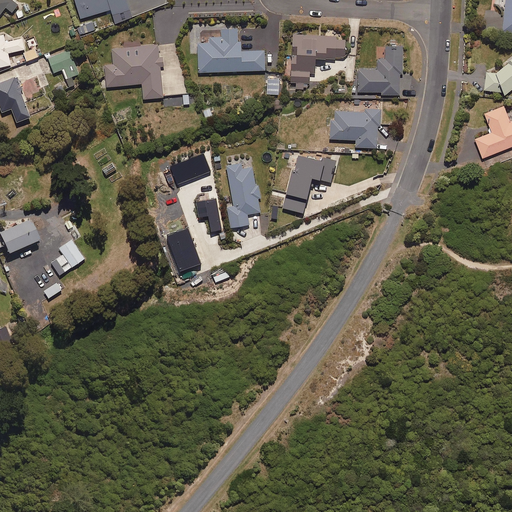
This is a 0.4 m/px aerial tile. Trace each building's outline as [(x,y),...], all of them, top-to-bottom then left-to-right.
[(0,0),(0,15),(6,8),(13,13),(19,4),(12,0),(0,0)] [(75,0),(81,19),(111,10),(115,24),(132,19),(126,0),(75,0)] [(511,0),(504,0),(502,32),(511,33),(511,0)] [(80,35),(95,30),(93,23),(78,27),(80,35)] [(199,43),(199,72),(266,71),(266,51),(242,51),(242,42),(238,42),(238,29),(222,29),(223,38),(210,38),(210,42),(199,43)] [(9,42),(8,39),(6,40),(4,35),(0,35),(0,67),(12,65),(9,54),(26,49),(23,38),(9,42)] [(346,58),(346,37),(293,36),(293,73),(289,73),(289,79),(289,90),(307,90),(307,84),(311,84),(311,73),(325,73),(326,67),(322,67),(318,67),(318,58),(346,58)] [(107,87),(143,84),(144,100),(164,98),(162,67),(165,66),(164,57),(160,57),(159,45),(112,49),(114,65),(105,65),(107,87)] [(403,74),(403,47),(386,47),(386,60),(379,60),(379,69),(359,69),(359,92),(382,92),(382,95),(400,95),(400,74),(403,74)] [(27,62),(39,57),(36,48),(24,53),(27,62)] [(54,56),(53,52),(47,54),(50,62),(54,73),(63,70),(67,79),(80,74),(70,50),(54,56)] [(511,60),(498,72),(495,75),(486,73),(483,91),(502,94),(504,96),(511,89),(511,60)] [(21,91),(23,90),(18,77),(0,83),(0,104),(3,113),(13,109),(18,122),(31,117),(21,91)] [(268,94),(279,95),(280,80),(269,79),(268,94)] [(511,121),(509,122),(503,107),(483,115),(491,133),(474,140),(482,159),(511,147),(511,121)] [(378,126),(381,126),(382,110),(371,109),(365,109),(365,112),(336,111),(335,119),(332,119),(331,139),(357,140),(356,147),(378,148),(378,126)] [(214,163),(222,161),(220,153),(212,156),(214,163)] [(315,178),(332,183),(337,162),(339,162),(340,155),(333,154),(331,159),(325,157),(324,160),(300,155),(297,169),(292,168),(283,208),(304,213),(308,197),(310,198),(315,178)] [(228,207),(232,229),(250,226),(248,215),(261,213),(259,199),(262,199),(259,185),(256,186),(253,168),(242,170),(241,164),(228,166),(234,206),(228,207)] [(285,188),(289,168),(280,166),(276,186),(285,188)] [(212,232),(223,230),(219,199),(198,203),(200,218),(210,216),(212,232)] [(9,255),(40,241),(30,220),(1,233),(0,231),(0,248),(5,246),(9,255)] [(181,272),(202,265),(189,228),(168,236),(181,272)] [(60,248),(64,254),(51,262),(60,276),(85,259),(73,240),(60,248)] [(49,298),(62,290),(57,283),(45,291),(49,298)]
